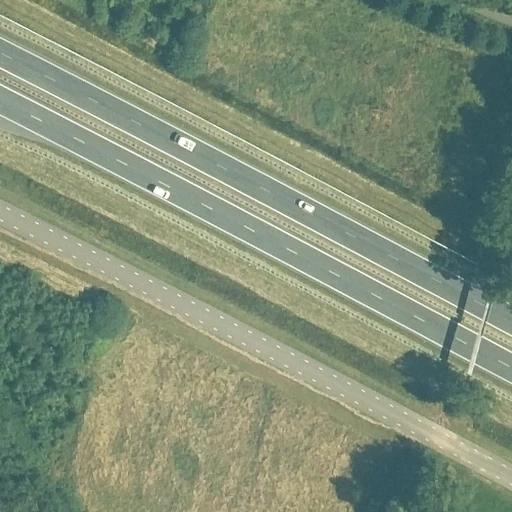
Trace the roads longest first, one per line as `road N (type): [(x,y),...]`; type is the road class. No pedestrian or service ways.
road 1 (trunk): [(0,100),(511,369)]
road 2 (trunk): [(511,320),(0,53)]
road 3 (unclassified): [(511,478),(0,213)]
